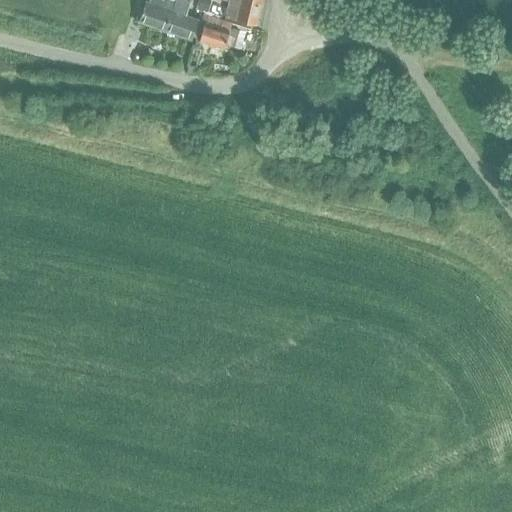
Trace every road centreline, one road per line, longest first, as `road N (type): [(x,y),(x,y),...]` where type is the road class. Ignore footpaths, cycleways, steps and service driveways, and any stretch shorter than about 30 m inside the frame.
road 1 (unclassified): [(511,213),(389,53),(359,41),(277,42)]
road 2 (unclassified): [(277,42),(264,66),(220,84),(0,40)]
